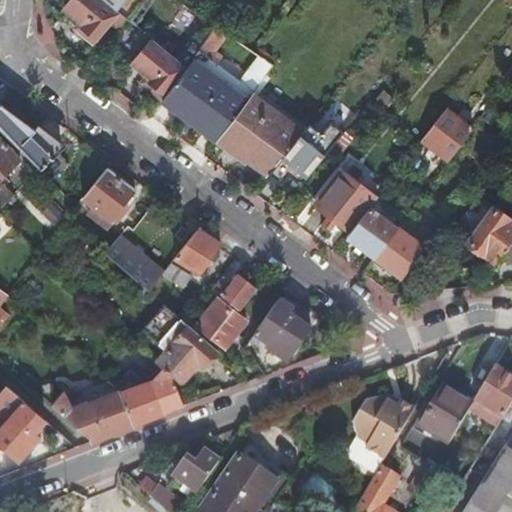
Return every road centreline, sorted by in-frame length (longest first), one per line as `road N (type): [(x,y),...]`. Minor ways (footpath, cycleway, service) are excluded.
road 1 (residential): [(10,41),(400,344)]
road 2 (residential): [(0,497),(400,344)]
